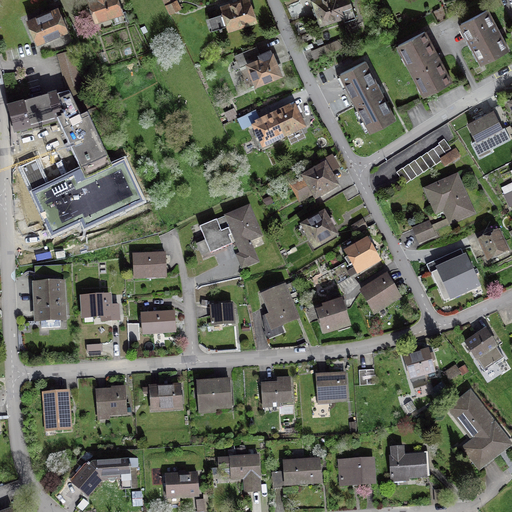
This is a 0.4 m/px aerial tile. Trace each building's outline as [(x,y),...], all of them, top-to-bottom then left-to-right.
[(117,0),(85,0),(94,25),(123,15),(117,0)] [(177,0),(162,0),(170,16),(182,11),(177,0)] [(248,0),(239,0),(219,7),(228,32),(257,23),(248,0)] [(326,27),(354,17),(348,0),(333,0),(318,6),(326,27)] [(58,8),(25,22),(35,47),(68,33),(58,8)] [(481,68),(510,53),(490,14),(461,29),(481,68)] [(420,98),(451,82),(427,36),(396,52),(420,98)] [(73,50),(57,55),(66,92),(83,88),(73,50)] [(104,52),(97,54),(100,63),(107,61),(104,52)] [(273,53),(245,64),(256,90),(283,79),(273,53)] [(371,135),(394,123),(365,67),(342,79),(371,135)] [(66,95),(5,111),(13,140),(57,124),(78,170),(80,176),(109,163),(86,118),(79,122),(66,95)] [(274,117),(285,140),(307,129),(295,106),(274,117)] [(479,146),(503,134),(494,116),(470,128),(479,146)] [(285,140),(274,117),(250,129),(262,152),(285,140)] [(454,154),(445,143),(398,176),(406,187),(454,154)] [(80,176),(78,170),(30,192),(50,236),(80,222),(83,230),(146,202),(125,156),(109,163),(80,176)] [(339,189),(324,164),(300,179),(302,182),(290,189),(301,207),(312,200),(315,204),(339,189)] [(459,177),(424,191),(435,217),(444,213),(450,228),(476,217),(459,177)] [(216,224),(201,231),(212,256),(237,245),(241,254),(236,256),(243,272),(262,264),(252,244),(263,239),(249,208),(225,219),(230,229),(221,234),(216,224)] [(325,214),(300,227),(315,253),(339,240),(325,214)] [(156,218),(148,217),(147,232),(155,233),(156,218)] [(361,220),(351,227),(355,235),(366,227),(361,220)] [(430,223),(414,231),(422,248),(438,240),(430,223)] [(492,263),(511,255),(502,234),(483,242),(492,263)] [(366,243),(330,265),(340,282),(376,260),(366,243)] [(165,255),(132,257),(134,283),(166,281),(165,255)] [(387,277),(359,295),(375,318),(403,300),(387,277)] [(64,284),(32,285),(35,325),(66,323),(64,284)] [(448,287),(440,291),(444,298),(451,294),(448,287)] [(285,288),(260,299),(276,332),(300,321),(285,288)] [(112,298),(81,299),(82,324),(120,322),(119,307),(112,308),(112,298)] [(342,303),(315,312),(323,338),(350,330),(342,303)] [(234,309),(210,310),(211,330),(235,329),(234,309)] [(175,314),(141,316),(142,339),(176,337),(175,314)] [(486,332),(465,346),(477,364),(498,350),(486,332)] [(427,352),(403,360),(410,383),(435,375),(427,352)] [(455,365),(444,373),(449,381),(461,374),(458,370),(455,365)] [(465,365),(458,370),(461,374),(462,376),(469,371),(465,365)] [(491,378),(483,367),(476,373),(484,383),(491,378)] [(376,373),(360,374),(361,389),(377,388),(376,373)] [(346,375),(315,377),(317,404),(348,401),(346,375)] [(278,384),(261,386),(263,407),(293,405),(291,380),(278,381),(278,384)] [(230,382),(196,384),(198,416),(232,413),(230,382)] [(181,386),(149,388),(151,416),(183,414),(181,386)] [(126,391),(95,393),(97,421),(127,419),(126,391)] [(70,393),(44,395),(46,435),(73,433),(70,393)] [(479,470),(511,443),(472,393),(448,411),(471,440),(462,448),(479,470)] [(406,449),(389,450),(392,482),(427,480),(425,456),(406,457),(406,449)] [(259,458),(217,462),(218,472),(230,471),(231,485),(245,483),(246,496),(263,494),(259,458)] [(374,460),(337,463),(339,490),(376,487),(374,460)] [(93,464),(74,486),(88,497),(101,482),(130,480),(132,492),(144,491),(140,461),(93,464)] [(320,461),(283,465),(285,490),(322,486),(320,461)] [(198,475),(165,477),(166,501),(199,499),(198,475)] [(208,511),(207,502),(197,503),(198,511),(208,511)]
